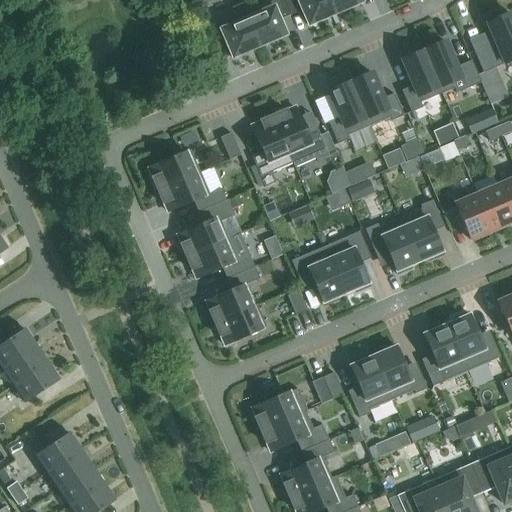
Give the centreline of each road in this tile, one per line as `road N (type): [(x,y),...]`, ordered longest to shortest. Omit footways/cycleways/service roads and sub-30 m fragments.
road 1 (residential): [(107,144),(436,0)]
road 2 (residential): [(511,253),(208,382)]
road 3 (residential): [(153,511),(47,274)]
road 4 (residential): [(107,144),(208,382)]
road 5 (residential): [(208,382),(264,511)]
road 6 (residential): [(47,274),(0,160)]
